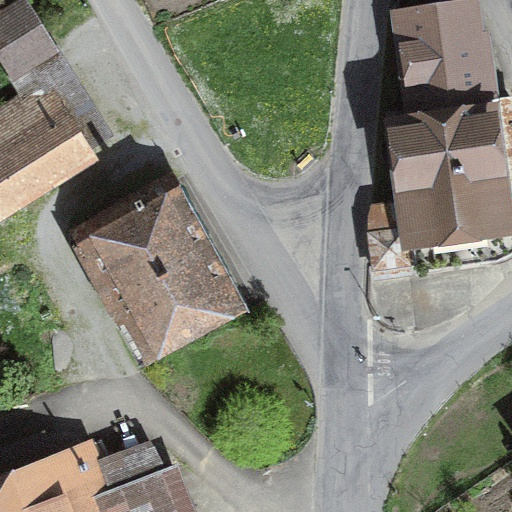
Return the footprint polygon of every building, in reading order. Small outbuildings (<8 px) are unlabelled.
[(395,15),(409,113),(486,102),(473,4),(395,15)] [(53,47),(26,5),(0,21),(0,58),(10,74),(53,47)] [(26,100),(0,116),(0,205),(109,136),(53,47),(10,74),(26,100)] [(511,214),(511,106),(511,99),(486,102),(409,113),(412,134),(408,134),(429,270),(481,261),(494,247),(493,218),(511,214)] [(232,304),(166,187),(72,240),(82,257),(98,248),(155,347),(232,304)] [(400,209),(367,212),(370,266),(407,261),(400,209)] [(0,310),(23,300),(13,278),(0,283),(0,310)] [(0,449),(0,511),(180,511),(165,471),(104,494),(88,450),(45,466),(35,437),(0,449)]
